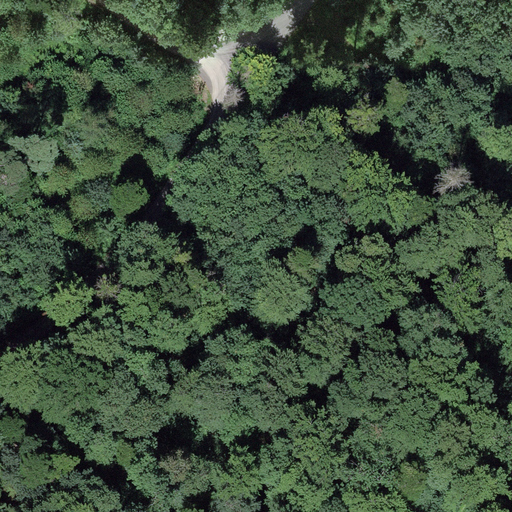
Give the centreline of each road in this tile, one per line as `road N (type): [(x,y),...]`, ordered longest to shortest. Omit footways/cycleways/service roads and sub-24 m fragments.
road 1 (unclassified): [(0,358),(90,284),(151,217),(219,114),(230,66),(298,0)]
road 2 (track): [(100,0),(162,41),(230,66)]
